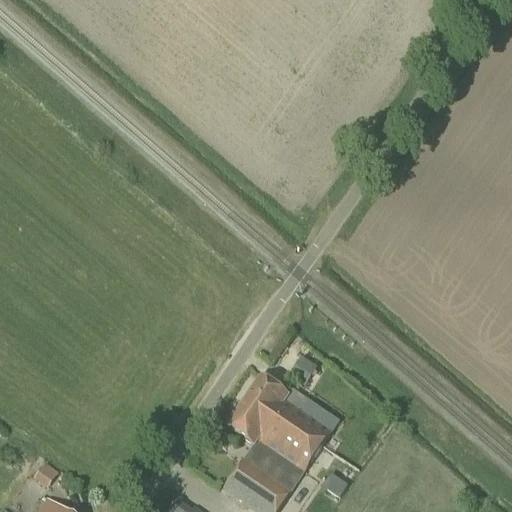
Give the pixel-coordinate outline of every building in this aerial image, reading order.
[(300,364),(294,372),(308,381),(314,373),(300,364)] [(250,511),(279,511),(291,496),(332,436),(285,404),(288,400),(260,381),(227,431),(254,449),(224,494),(250,511)] [(432,487),(440,495),(456,478),(447,470),(432,487)] [(8,511),(23,511),(26,506),(12,499),(6,511),(8,511)] [(192,511),(190,511),(181,506),(183,502),(180,500),(170,511),(198,511),(194,509),(192,511)] [(60,511),(47,503),(40,511),(60,511)]
